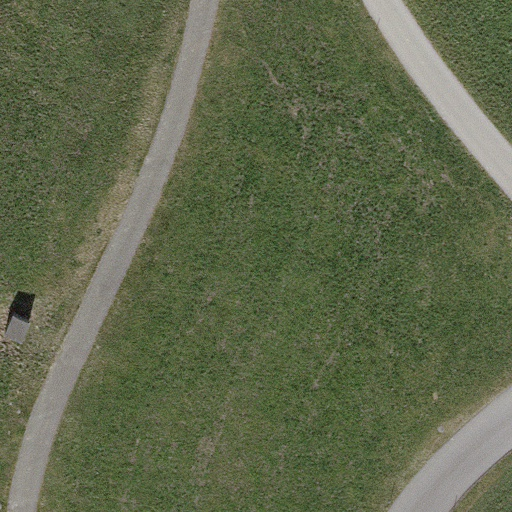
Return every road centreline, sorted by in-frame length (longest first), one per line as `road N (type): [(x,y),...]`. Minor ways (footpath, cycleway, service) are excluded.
road 1 (track): [(214,0),(178,134),(61,388)]
road 2 (residential): [(383,0),(440,89),(511,173)]
road 3 (track): [(27,511),(61,388)]
